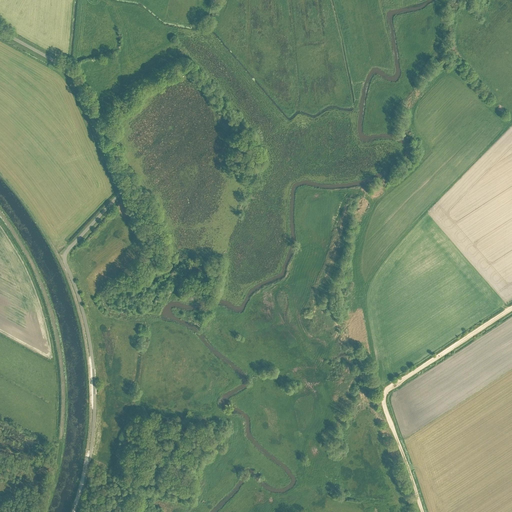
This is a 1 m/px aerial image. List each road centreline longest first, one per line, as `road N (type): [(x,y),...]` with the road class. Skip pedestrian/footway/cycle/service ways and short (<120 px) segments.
road 1 (unclassified): [(0,30),(71,72),(121,183),(64,254),(94,392),(75,511)]
road 2 (track): [(383,397),(366,328),(371,280),(505,129),(511,97)]
road 3 (track): [(422,511),(384,408),(386,390),(511,307)]
